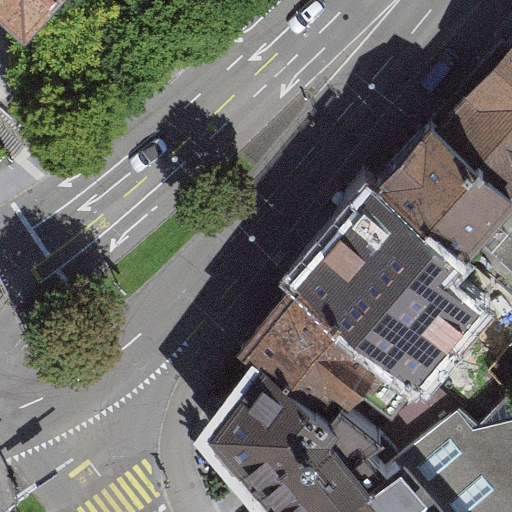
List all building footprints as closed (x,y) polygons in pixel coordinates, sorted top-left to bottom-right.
[(0,0),(0,22),(15,37),(48,0),(0,0)] [(511,24),(506,19),(420,129),(503,206),(511,195),(511,24)] [(410,120),(361,181),(453,265),(477,237),(503,206),(420,129),(410,120)] [(361,181),(283,287),(289,292),(413,384),(472,300),(442,279),(453,265),(361,181)] [(511,195),(503,206),(477,237),(511,268),(511,195)] [(241,356),(247,360),(346,412),(382,445),(413,384),(289,292),(241,356)] [(197,426),(265,511),(297,511),(382,445),(346,412),(247,360),(197,426)] [(436,511),(382,445),(297,511),(436,511)]
